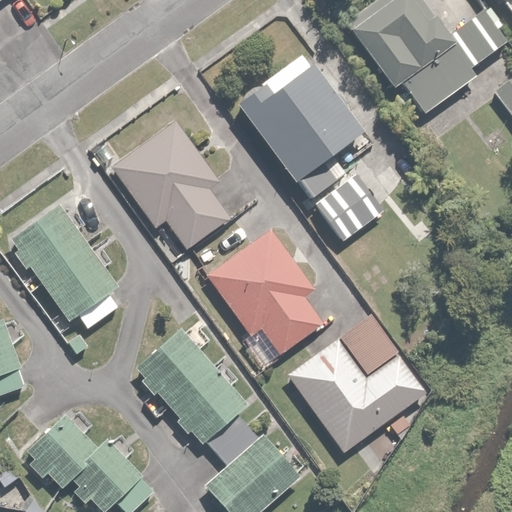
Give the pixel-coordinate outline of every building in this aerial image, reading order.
[(477,76),(471,68),(504,45),(481,13),(448,36),(434,17),(425,23),(408,0),(375,0),(343,24),(390,89),(399,83),(423,115),(477,76)] [(302,54),(235,105),(291,182),(296,178),(311,198),(344,175),(329,154),(359,133),(302,54)] [(511,77),(492,91),(511,120),(511,77)] [(217,181),(175,119),(110,163),(153,227),(165,220),(186,251),(230,222),(207,188),(217,181)] [(344,242),(380,214),(352,177),(315,205),(344,242)] [(114,283),(59,207),(10,242),(16,250),(12,254),(23,270),(28,267),(67,321),(75,316),(85,330),(118,307),(105,289),(114,283)] [(268,230),(204,276),(247,336),(256,329),(275,355),(318,323),(302,301),(313,293),(268,230)] [(370,316),(285,375),(338,450),(423,391),(370,316)] [(0,320),(0,393),(27,383),(3,319),(0,320)] [(234,418),(245,408),(178,329),(132,368),(196,443),(201,439),(224,467),(201,486),(223,511),(260,511),(298,480),(263,439),(257,444),(234,418)] [(97,446),(68,415),(27,452),(33,459),(27,465),(39,478),(47,471),(61,487),(68,481),(96,511),(102,511),(114,502),(123,511),(132,511),(151,495),(102,442),(97,446)] [(2,460),(0,457),(0,486),(22,470),(10,453),(2,460)]
